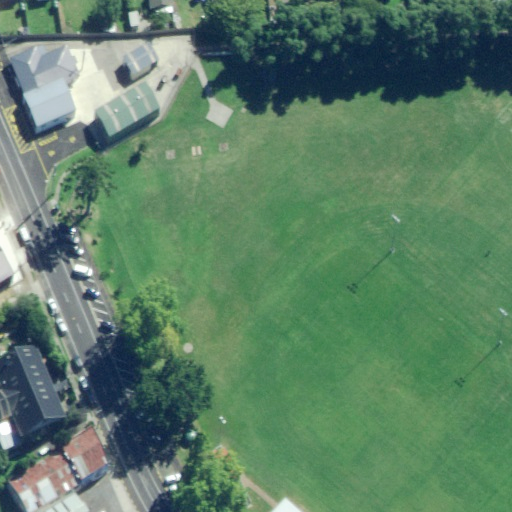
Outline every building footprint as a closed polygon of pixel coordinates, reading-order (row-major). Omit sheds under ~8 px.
[(32,19),(29,0),(6,0),(10,23),(32,19)] [(134,7),(133,0),(124,0),(126,8),(134,7)] [(172,9),(169,0),(147,0),(151,15),(172,9)] [(508,14),(507,0),(490,0),(491,15),(508,14)] [(114,36),(114,24),(101,25),(101,37),(114,36)] [(45,48),(9,64),(39,132),(72,117),(60,90),(85,78),(71,49),(50,58),(45,48)] [(146,49),(121,63),(133,84),(157,71),(146,49)] [(145,78),(93,106),(107,131),(158,104),(145,78)] [(0,249),(0,283),(15,275),(0,249)] [(65,415),(36,342),(0,356),(0,414),(8,411),(18,434),(65,415)] [(89,430),(7,481),(26,511),(30,511),(103,466),(89,430)] [(204,447),(182,463),(202,492),(224,477),(204,447)] [(305,511),(288,496),(273,511),(305,511)] [(81,511),(73,497),(48,511),(81,511)]
